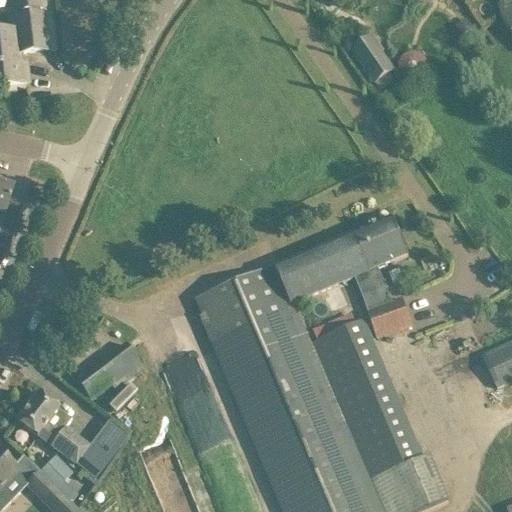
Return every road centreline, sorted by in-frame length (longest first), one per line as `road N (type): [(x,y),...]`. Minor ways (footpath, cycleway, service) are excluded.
road 1 (residential): [(0,354),(85,162)]
road 2 (unclassified): [(85,162),(166,0)]
